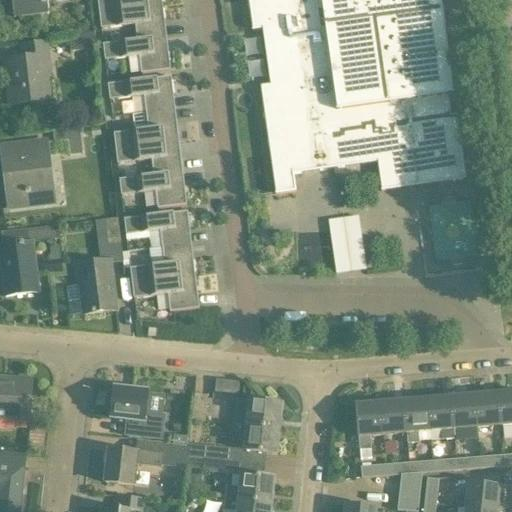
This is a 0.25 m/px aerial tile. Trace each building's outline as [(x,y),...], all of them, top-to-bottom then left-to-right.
[(10,0),(13,19),(48,15),(47,3),(71,0),(10,0)] [(161,0),(97,0),(98,9),(162,2),(161,0)] [(440,0),(245,0),(250,32),(260,30),(267,86),(258,88),(273,196),(296,193),(293,175),(377,164),(381,192),(466,180),(457,116),(451,117),(448,98),(454,97),(440,0)] [(162,2),(98,9),(101,30),(135,26),(136,37),(165,34),(162,2)] [(95,50),(93,34),(69,37),(71,53),(95,50)] [(165,34),(136,37),(137,42),(103,46),(105,62),(139,58),(141,75),(170,72),(165,34)] [(20,46),(21,60),(6,61),(9,80),(6,81),(9,106),(51,101),(48,77),(52,76),(48,42),(20,46)] [(145,110),(174,106),(171,78),(107,85),(109,102),(143,98),(145,110)] [(174,106),(145,110),(147,131),(113,135),(115,146),(178,138),(174,106)] [(83,155),(79,129),(53,132),(54,143),(67,141),(70,157),(83,155)] [(152,174),(182,171),(178,138),(115,146),(117,165),(151,161),(152,174)] [(13,148),(14,162),(1,164),(7,209),(55,203),(47,143),(13,148)] [(182,171),(152,174),(153,177),(119,181),(121,199),(155,194),(157,211),(186,207),(182,171)] [(161,247),(191,243),(187,213),(124,221),(125,237),(159,233),(161,247)] [(335,273),(366,271),(362,216),(331,218),(335,273)] [(104,221),(108,248),(121,246),(117,219),(104,221)] [(26,231),(28,244),(0,247),(0,262),(4,298),(37,294),(31,243),(59,240),(58,227),(26,231)] [(191,243),(161,247),(163,266),(129,270),(131,283),(194,276),(191,243)] [(76,266),(83,316),(116,312),(109,262),(76,266)] [(194,276),(131,283),(133,300),(167,296),(169,314),(199,310),(194,276)] [(6,385),(6,380),(0,379),(0,419),(29,421),(31,382),(29,382),(29,386),(6,385)] [(217,379),(216,391),(240,394),(241,381),(217,379)] [(165,417),(144,415),(147,393),(115,390),(112,420),(143,423),(142,438),(162,440),(165,417)] [(511,393),(498,395),(501,426),(511,425),(511,393)] [(207,396),(194,395),(192,421),(204,422),(207,396)] [(477,428),(501,426),(498,395),(474,397),(477,428)] [(453,430),(477,428),(474,397),(451,399),(453,430)] [(454,440),(453,430),(451,399),(427,401),(430,432),(440,431),(441,441),(454,440)] [(233,426),(246,428),(279,431),(281,405),(236,400),(233,426)] [(406,434),(430,432),(427,401),(403,403),(406,434)] [(382,436),(406,434),(403,403),(380,405),(382,436)] [(371,451),(370,437),(382,436),(380,405),(355,407),(359,452),(371,451)] [(276,455),(279,431),(246,428),(243,452),(276,455)] [(136,441),(135,455),(108,452),(105,483),(133,487),(135,467),(161,470),(161,467),(185,470),(185,469),(187,469),(188,458),(189,446),(172,444),(172,445),(136,441)] [(189,446),(188,458),(228,462),(229,450),(189,446)] [(0,511),(18,511),(25,457),(0,454),(0,511)] [(511,455),(503,456),(504,469),(511,468),(511,455)] [(481,471),(504,469),(503,456),(480,458),(481,471)] [(240,475),(239,489),(226,488),(224,499),(270,504),(273,479),(253,477),(255,465),(228,462),(188,458),(187,469),(203,471),(240,475)] [(457,473),(481,471),(480,458),(456,460),(457,473)] [(433,475),(457,473),(456,460),(432,462),(433,475)] [(409,477),(422,476),(433,475),(432,462),(408,464),(409,477)] [(386,479),(400,477),(409,477),(408,464),(385,466),(386,479)] [(361,481),(386,479),(385,466),(359,468),(361,481)] [(420,491),(422,476),(409,477),(400,477),(399,489),(420,491)] [(426,480),(423,504),(436,505),(438,481),(426,480)] [(465,508),(496,511),(497,511),(500,488),(468,484),(465,508)] [(419,502),(420,491),(399,489),(397,500),(419,502)] [(128,511),(132,511),(141,511),(143,500),(117,497),(115,510),(102,509),(101,511),(128,511)] [(269,511),(270,504),(224,499),(223,511),(232,511),(269,511)] [(396,511),(417,511),(419,502),(397,500),(396,511)]
